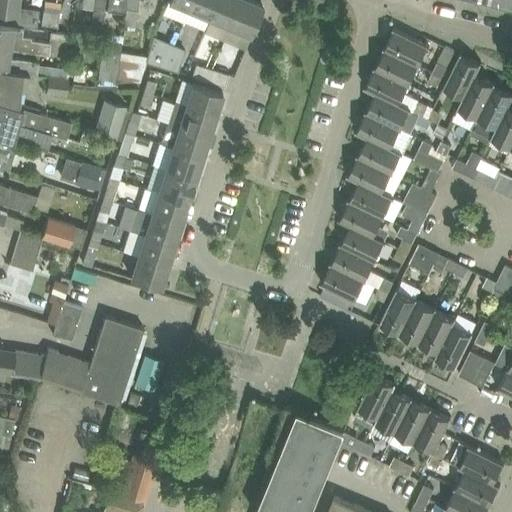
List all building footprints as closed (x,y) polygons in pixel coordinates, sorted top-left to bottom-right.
[(17,5),(18,0),(0,0),(0,23),(22,27),(23,22),(37,24),(39,8),(17,5)] [(105,0),(82,0),(81,6),(95,7),(94,18),(104,19),(105,0)] [(108,0),(108,8),(126,10),(126,0),(108,0)] [(126,0),(126,10),(125,22),(136,24),(138,0),(126,0)] [(210,16),(216,0),(192,0),(190,7),(210,16)] [(231,24),(240,0),(216,0),(210,16),(231,24)] [(258,2),(253,0),(240,0),(231,24),(252,33),(263,5),(257,2),(258,2)] [(45,4),(42,22),(57,25),(60,6),(45,4)] [(21,35),(22,27),(0,23),(0,45),(9,47),(64,55),(66,45),(65,44),(66,33),(50,31),(49,42),(30,39),(30,37),(21,35)] [(395,27),(386,46),(419,63),(428,44),(430,44),(430,43),(394,26),(394,27),(395,27)] [(117,82),(121,51),(122,41),(103,38),(98,82),(117,82)] [(442,74),(455,49),(446,44),(433,69),(442,74)] [(36,73),(38,60),(15,57),(15,58),(8,57),(9,47),(0,45),(0,67),(24,71),(36,73)] [(419,63),(386,46),(376,66),(409,82),(419,63)] [(148,54),(121,51),(117,82),(116,84),(140,84),(148,54)] [(477,72),(481,62),(482,61),(481,61),(480,62),(462,52),(462,51),(461,51),(453,69),(444,86),(463,96),(464,96),(476,71),(477,72)] [(166,66),(169,57),(157,54),(154,62),(166,66)] [(181,61),(169,57),(166,66),(178,70),(181,61)] [(201,77),(205,65),(196,62),(192,75),(201,77)] [(225,85),(229,73),(205,65),(201,77),(225,85)] [(401,102),(406,92),(405,91),(409,82),(376,66),(367,85),(365,84),(365,85),(376,90),(401,102)] [(19,105),(24,71),(0,67),(0,99),(11,102),(19,105)] [(437,84),(442,74),(433,69),(428,79),(437,84)] [(478,117),(495,82),(476,73),(477,72),(476,71),(464,96),(463,96),(458,107),(478,117)] [(47,75),(44,93),(63,96),(66,77),(51,75),(47,75)] [(153,92),(157,80),(148,77),(144,90),(153,92)] [(223,91),(204,85),(193,81),(186,103),(216,112),(223,91)] [(511,90),(495,82),(478,117),(471,131),(489,140),(491,137),(496,126),(497,126),(509,101),(510,102),(511,97),(511,90)] [(149,104),(153,92),(144,90),(140,102),(149,104)] [(412,107),(401,102),(376,90),(377,91),(368,109),(402,127),(412,107)] [(125,130),(128,118),(131,110),(127,109),(128,104),(105,97),(95,130),(123,138),(125,130)] [(0,99),(0,136),(18,142),(19,137),(48,147),(53,132),(66,136),(67,134),(70,124),(71,120),(19,105),(11,102),(0,99)] [(216,112),(186,103),(175,99),(168,120),(180,124),(209,134),(216,112)] [(424,113),(429,103),(420,99),(415,109),(424,113)] [(511,146),(511,144),(511,104),(509,103),(510,102),(509,101),(497,126),(496,126),(491,137),(511,146)] [(443,111),(434,106),(429,116),(439,121),(443,111)] [(394,144),(401,130),(402,127),(368,109),(358,129),(357,128),(356,129),(368,135),(369,134),(392,147),(393,146),(394,144)] [(134,133),(138,121),(128,118),(125,130),(134,133)] [(203,155),(209,134),(180,124),(168,120),(161,142),(162,142),(173,145),(203,155)] [(444,136),(449,126),(439,121),(434,131),(444,136)] [(404,151),(393,146),(392,147),(369,134),(368,135),(359,154),(394,171),(404,151)] [(18,142),(0,136),(0,163),(10,167),(18,142)] [(424,138),(420,148),(429,153),(434,143),(424,138)] [(447,153),(452,144),(442,139),(439,145),(437,148),(447,153)] [(121,142),(118,151),(127,154),(130,145),(121,142)] [(196,176),(203,155),(173,145),(166,166),(196,176)] [(46,148),(40,170),(61,175),(67,153),(46,148)] [(473,175),(477,165),(483,154),(474,149),(467,162),(457,157),(453,166),(473,175)] [(118,151),(114,164),(123,166),(127,154),(118,151)] [(394,171),(359,154),(350,173),(348,172),(348,173),(359,178),(384,191),(385,190),(394,171)] [(83,162),(77,182),(95,187),(101,167),(83,162)] [(492,185),(497,175),(477,165),(473,175),(492,185)] [(193,184),(196,176),(166,166),(159,190),(188,200),(191,192),(192,192),(194,184),(193,184)] [(432,189),(441,170),(439,169),(432,166),(430,170),(427,175),(425,181),(423,185),(432,189)] [(501,189),(506,180),(497,175),(492,185),(501,189)] [(395,194),(385,190),(384,191),(359,178),(360,179),(350,198),(385,215),(386,213),(394,197),(395,194)] [(437,192),(432,189),(423,185),(413,180),(404,199),(408,202),(413,204),(422,209),(428,211),(437,192)] [(0,201),(32,212),(37,194),(0,182),(0,201)] [(107,184),(104,196),(112,199),(116,187),(107,184)] [(182,221),(188,200),(159,190),(158,191),(152,212),(182,221)] [(104,196),(100,208),(109,211),(112,199),(104,196)] [(385,215),(350,198),(341,217),(340,216),(339,217),(350,222),(375,234),(376,233),(385,215)] [(422,209),(413,204),(408,202),(403,212),(414,218),(409,227),(418,232),(428,211),(422,209)] [(137,207),(130,228),(145,233),(175,242),(182,221),(152,212),(137,207)] [(43,234),(81,246),(87,227),(49,215),(43,234)] [(385,238),(376,233),(375,234),(350,222),(351,223),(342,242),(375,258),(385,238)] [(402,224),(398,233),(404,236),(399,246),(409,250),(418,232),(409,227),(402,224)] [(94,227),(90,239),(99,242),(103,229),(94,227)] [(40,245),(43,235),(21,228),(17,238),(40,245)] [(168,263),(175,242),(145,233),(138,254),(168,263)] [(36,256),(40,245),(17,238),(14,249),(36,256)] [(90,239),(83,262),(92,264),(99,242),(90,239)] [(420,241),(410,261),(430,271),(440,251),(420,241)] [(332,261),(366,278),(375,258),(342,242),(332,261)] [(404,260),(409,250),(399,246),(394,255),(404,260)] [(32,269),(36,256),(14,249),(10,262),(32,269)] [(161,285),(168,263),(138,254),(132,276),(161,285)] [(455,270),(459,261),(450,256),(445,265),(455,270)] [(366,278),(332,261),(323,280),(322,279),(321,280),(357,298),(357,297),(356,296),(366,278)] [(464,275),(469,265),(459,261),(455,270),(464,275)] [(511,293),(511,264),(506,262),(498,280),(495,285),(511,293)] [(390,289),(394,279),(385,275),(380,284),(390,289)] [(498,280),(488,275),(483,284),(493,289),(495,285),(498,280)] [(385,299),(390,289),(380,284),(375,294),(385,299)] [(389,304),(380,322),(381,323),(381,321),(400,331),(417,298),(397,288),(398,287),(397,287),(389,304)] [(505,292),(495,287),(490,297),(500,301),(505,292)] [(417,298),(400,331),(420,340),(436,307),(417,298)] [(53,300),(47,319),(57,322),(63,303),(53,300)] [(82,306),(64,300),(63,303),(57,322),(54,333),(71,339),(82,306)] [(436,307),(420,340),(438,350),(439,350),(453,321),(454,321),(456,316),(455,317),(436,307)] [(144,326),(125,320),(106,313),(91,359),(48,346),(46,352),(16,347),(16,348),(11,372),(38,376),(46,378),(82,389),(100,395),(119,401),(144,326)] [(495,324),(486,319),(481,329),(490,333),(495,324)] [(438,350),(435,356),(436,357),(437,356),(455,365),(455,366),(456,366),(464,348),(473,331),(472,331),(472,332),(453,322),(454,321),(453,321),(439,350),(438,350)] [(485,343),(490,333),(481,329),(476,338),(485,343)] [(511,343),(507,341),(497,360),(509,366),(511,367),(511,343)] [(0,345),(0,370),(11,373),(11,372),(16,348),(0,345)] [(471,348),(459,372),(473,379),(485,354),(471,348)] [(511,367),(509,366),(500,385),(498,385),(498,386),(511,392),(511,367)] [(376,371),(373,377),(358,406),(359,407),(360,406),(378,415),(377,416),(378,416),(393,387),(396,381),(395,382),(376,372),(377,371),(376,371)] [(395,431),(412,397),(393,387),(378,416),(377,416),(371,429),(391,440),(396,431),(395,431)] [(130,390),(126,404),(135,407),(139,393),(130,390)] [(414,441),(432,407),(412,397),(395,431),(396,431),(414,441)] [(310,511),(341,439),(345,429),(346,426),(288,403),(255,511),(310,511)] [(439,441),(452,415),(451,415),(450,416),(432,407),(414,441),(434,451),(439,441)] [(0,414),(0,431),(11,434),(14,417),(0,414)] [(366,440),(357,435),(345,429),(341,439),(361,449),(366,440)] [(451,460),(465,466),(494,480),(504,461),(505,462),(505,461),(462,439),(451,460)] [(376,445),(366,440),(361,449),(371,455),(376,445)] [(448,446),(439,441),(434,451),(434,452),(443,456),(448,446)] [(438,465),(443,456),(434,452),(429,460),(438,465)] [(145,498),(152,474),(157,460),(134,453),(122,491),(145,498)] [(400,469),(405,460),(396,455),(391,464),(400,469)] [(415,465),(405,460),(400,469),(410,474),(415,465)] [(501,483),(494,480),(465,466),(455,485),(490,502),(499,483),(500,484),(501,483)] [(59,473),(54,493),(61,495),(67,475),(59,473)] [(425,483),(420,493),(430,497),(435,487),(425,483)] [(460,511),(485,511),(490,502),(455,485),(446,505),(460,511)] [(118,511),(140,511),(144,500),(110,489),(104,508),(118,511)] [(420,493),(415,502),(425,507),(430,497),(420,493)] [(380,511),(354,502),(336,494),(328,511),(380,511)]
